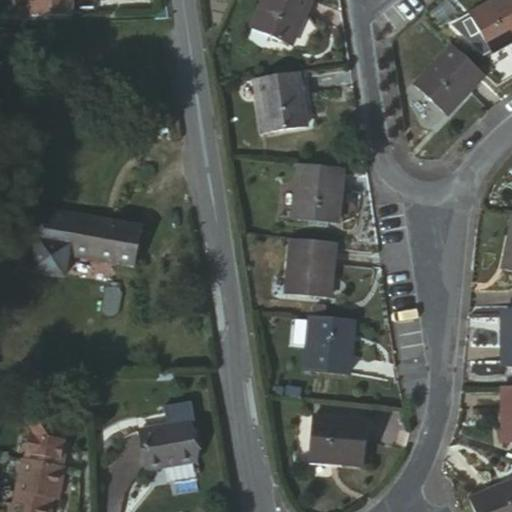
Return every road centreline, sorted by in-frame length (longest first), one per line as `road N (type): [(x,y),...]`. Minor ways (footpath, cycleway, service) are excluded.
road 1 (tertiary): [(262,511),(185,0)]
road 2 (residential): [(370,511),(406,486),(430,438),(434,229),(451,191)]
road 3 (residential): [(371,0),(361,12),(373,136),(411,185),(451,191)]
